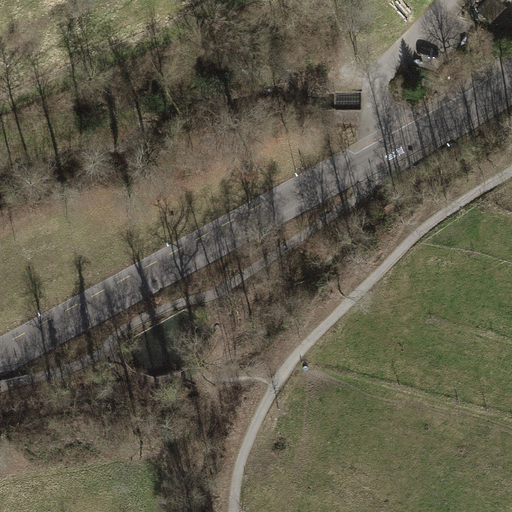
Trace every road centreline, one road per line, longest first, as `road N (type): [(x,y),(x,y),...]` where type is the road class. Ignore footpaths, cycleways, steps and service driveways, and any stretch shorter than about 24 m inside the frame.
road 1 (secondary): [(0,363),(511,80)]
road 2 (track): [(234,511),(249,431),(304,345),(412,242),(511,171)]
